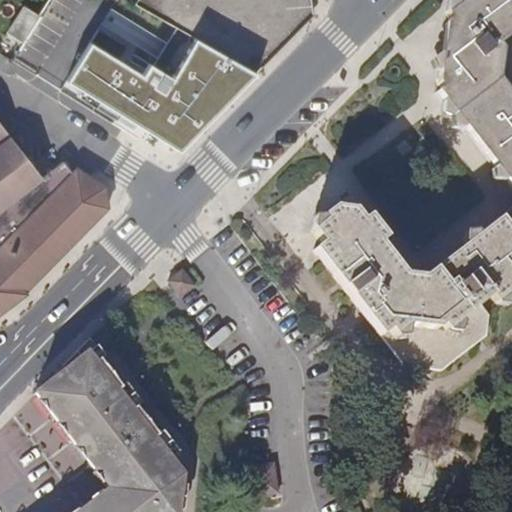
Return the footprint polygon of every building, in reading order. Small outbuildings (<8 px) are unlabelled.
[(160,18),(175,26),(189,1),(186,0),(139,0),(137,5),(160,18)] [(321,0),(190,0),(189,1),(175,26),(255,72),(322,4),(321,0)] [(511,13),(501,0),(453,0),(449,4),(440,12),(442,15),(437,49),(434,67),(432,82),(435,85),(430,89),(437,99),(448,112),(459,126),(489,165),(501,179),(511,193),(511,201),(473,232),(460,242),(418,276),(400,273),(374,240),(357,219),(348,207),(329,205),(317,215),(321,221),(308,231),(317,243),(312,248),(404,366),(436,369),(480,335),(482,316),(475,308),(485,300),(507,282),(511,277),(511,13)] [(438,0),(437,7),(440,12),(449,4),(453,0),(438,0)] [(11,32),(26,41),(42,14),(27,5),(11,32)] [(431,65),(434,67),(437,49),(434,48),(424,56),(431,65)] [(122,82),(103,114),(163,151),(166,150),(171,149),(179,148),(230,97),(239,88),(246,80),(216,63),(169,110),(122,82)] [(433,113),(445,115),(448,112),(437,99),(434,102),(433,113)] [(455,128),(459,126),(448,112),(445,115),(444,127),(455,128)] [(39,175),(0,124),(0,308),(25,288),(24,287),(107,203),(100,184),(72,167),(69,169),(59,159),(39,175)] [(496,182),(501,179),(489,165),(486,167),(484,180),(496,182)] [(364,214),(357,219),(374,240),(380,235),(364,214)] [(321,221),(317,215),(306,215),(305,228),(308,231),(321,221)] [(457,239),(460,242),(473,232),(470,228),(459,227),(457,239)] [(186,286),(173,270),(159,282),(171,297),(186,286)] [(511,288),(507,282),(485,300),(490,306),(502,308),(504,294),(511,288)] [(157,435),(98,360),(83,341),(34,393),(70,440),(93,469),(108,488),(77,511),(176,511),(177,507),(171,507),(173,485),(179,485),(180,474),(167,458),(164,461),(149,442),(157,435)] [(164,461),(167,458),(176,451),(160,432),(157,435),(149,442),(164,461)] [(246,467),(252,501),(272,497),(266,464),(246,467)] [(171,507),(177,507),(185,508),(186,486),(179,485),(173,485),(171,507)]
